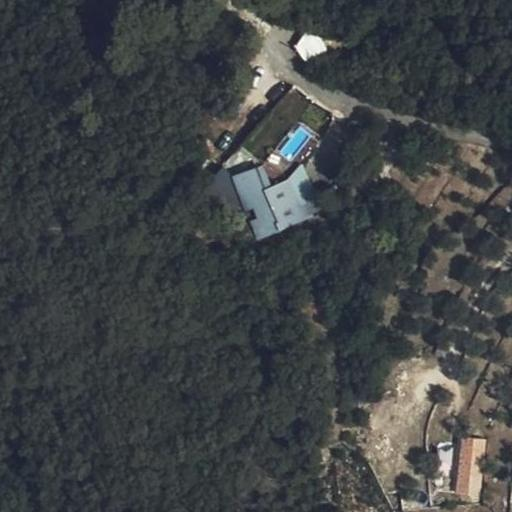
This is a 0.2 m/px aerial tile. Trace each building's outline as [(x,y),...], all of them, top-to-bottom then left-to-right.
[(290,84),(245,145),(268,162),(313,101),(290,84)] [(261,226),(277,219),(270,201),(263,183),(268,182),(261,168),(243,175),(248,190),(241,193),(245,204),(251,202),(256,214),(251,216),(255,226),(261,224),(261,226)] [(300,189),(270,201),(277,219),(280,225),(310,210),(300,189)] [(493,416),(472,411),(469,431),(489,434),(493,416)] [(476,438),(472,469),(485,472),(488,452),(492,453),(494,441),(476,438)]
